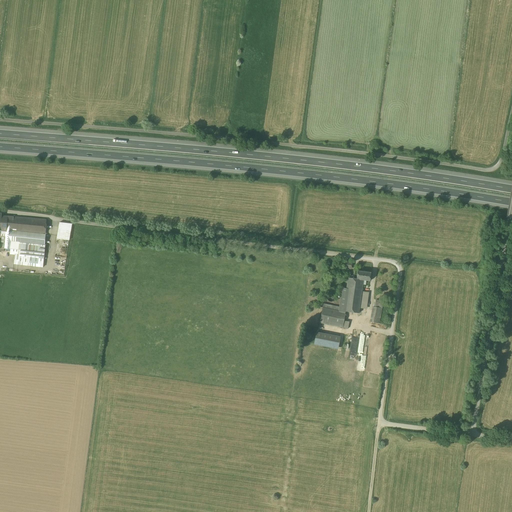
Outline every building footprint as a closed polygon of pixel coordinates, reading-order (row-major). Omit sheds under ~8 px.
[(4,212),(0,211),(0,228),(7,230),(6,247),(12,248),(13,241),(22,242),(47,244),(48,217),(4,214),(4,212)] [(74,222),(61,220),(59,237),(72,238),(74,222)] [(47,244),(22,242),(21,253),(46,255),(47,244)] [(345,326),(348,310),(361,311),(362,305),(369,306),(371,291),(364,290),(366,278),(372,279),(374,271),(360,269),(359,277),(350,275),(349,286),(344,286),(341,305),(325,302),(321,321),(345,326)] [(375,304),(373,320),(382,321),(385,300),(378,298),(377,305),(375,304)] [(343,334),(319,330),(316,343),(341,348),(343,334)]
